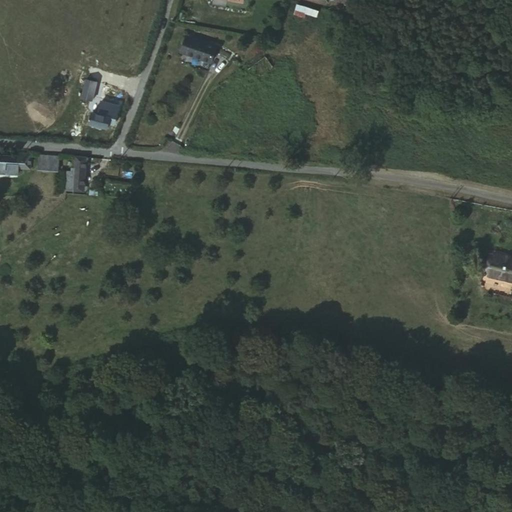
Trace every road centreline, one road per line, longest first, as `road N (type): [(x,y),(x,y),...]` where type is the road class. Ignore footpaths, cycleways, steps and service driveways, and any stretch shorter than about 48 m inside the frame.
road 1 (unclassified): [(112,148),(511,196)]
road 2 (residential): [(112,148),(163,0)]
